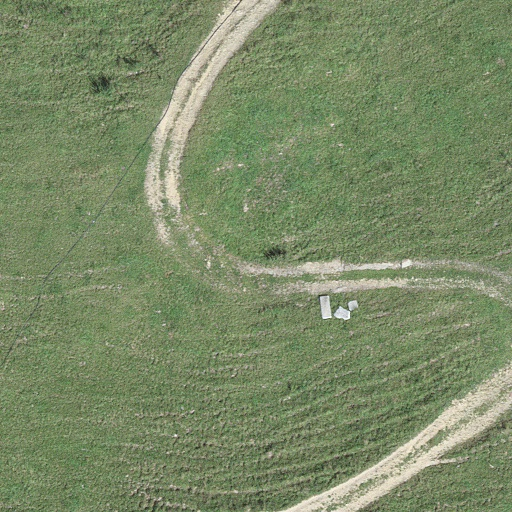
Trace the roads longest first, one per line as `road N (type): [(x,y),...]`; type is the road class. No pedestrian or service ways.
road 1 (track): [(511,309),(460,278),(297,285),(226,264),(176,220),(167,164),(191,82),(256,0)]
road 2 (track): [(317,511),(382,480),(500,393),(511,363)]
